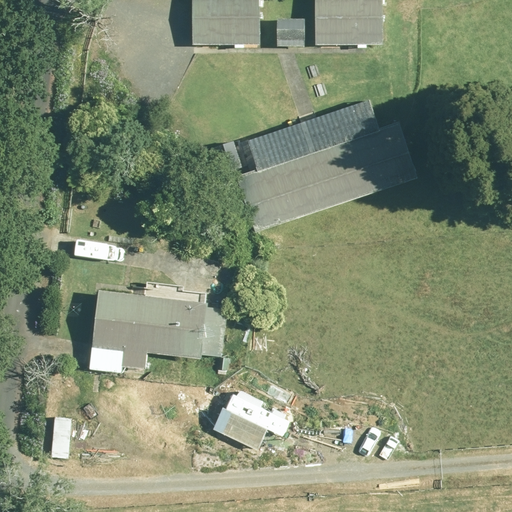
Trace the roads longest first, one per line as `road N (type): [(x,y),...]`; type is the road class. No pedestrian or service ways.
road 1 (track): [(511,455),(0,487)]
road 2 (unclassified): [(0,414),(42,0)]
